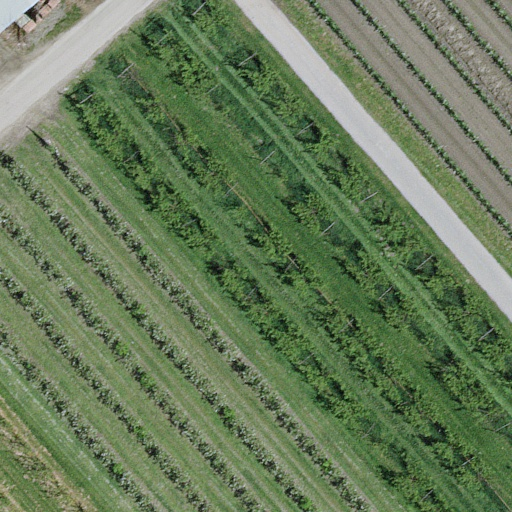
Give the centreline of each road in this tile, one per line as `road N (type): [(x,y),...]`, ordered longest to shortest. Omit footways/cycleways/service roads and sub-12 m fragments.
road 1 (track): [(511,297),(255,0)]
road 2 (unclassified): [(134,0),(0,115)]
